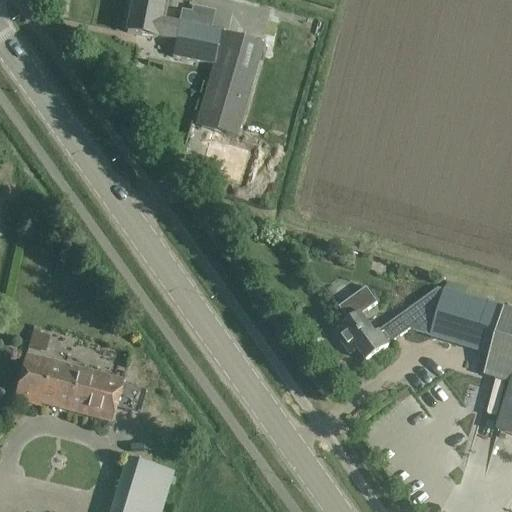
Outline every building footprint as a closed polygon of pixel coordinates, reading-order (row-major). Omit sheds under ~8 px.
[(133,0),(126,34),(155,40),(155,39),(175,43),(172,58),(194,63),(214,66),(209,81),(196,128),(215,133),(221,135),(237,139),(260,58),(263,46),(221,34),(186,28),(163,23),(167,0),(147,0),(147,3),(133,0)] [(243,183),(251,152),(219,143),(221,135),(215,133),(204,172),(243,183)] [(378,305),(366,289),(339,309),(349,324),(338,332),(353,353),(357,351),(366,363),(389,347),(379,333),(375,336),(361,316),(378,305)] [(511,312),(505,310),(444,292),(430,338),(489,356),(483,378),(510,385),(495,434),(511,439),(511,312)] [(32,333),(27,349),(40,352),(44,336),(32,333)] [(25,356),(14,401),(40,408),(41,406),(112,424),(123,381),(52,363),(25,356)] [(160,511),(172,475),(126,461),(110,511),(160,511)]
